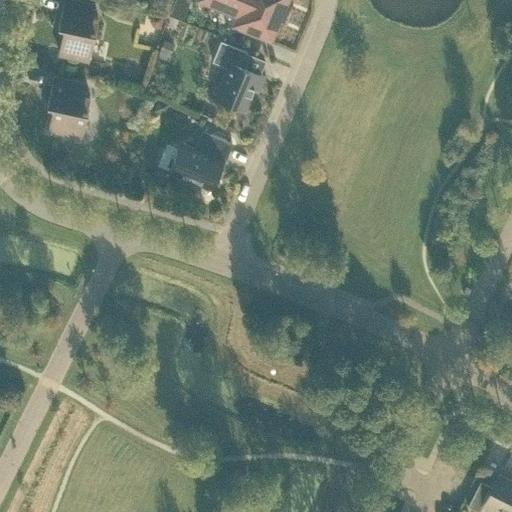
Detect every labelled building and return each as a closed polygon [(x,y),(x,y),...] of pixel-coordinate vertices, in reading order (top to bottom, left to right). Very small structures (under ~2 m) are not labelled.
[(95,5),(72,0),(63,0),(58,25),(64,27),(58,53),(89,60),(98,19),(92,18),(95,5)] [(203,0),(240,15),(236,24),(269,38),(285,0),(203,0)] [(160,29),(164,16),(151,13),(149,20),(154,21),(153,27),(160,29)] [(164,39),(158,52),(168,57),(174,43),(164,39)] [(215,81),(209,95),(244,110),(253,88),(258,90),(264,76),(240,66),(246,52),(220,41),(212,61),(227,68),(220,83),(215,81)] [(86,84),(52,77),(47,104),(52,105),(47,132),(81,139),(90,98),(84,97),(86,84)] [(158,99),(154,110),(160,113),(164,111),(168,103),(158,99)] [(211,189),(231,142),(204,131),(196,149),(179,143),(168,171),(182,176),(180,181),(197,188),(199,184),(211,189)] [(491,487),(479,481),(467,506),(478,511),(482,505),(495,511),(509,511),(511,508),(511,481),(498,474),(491,487)]
